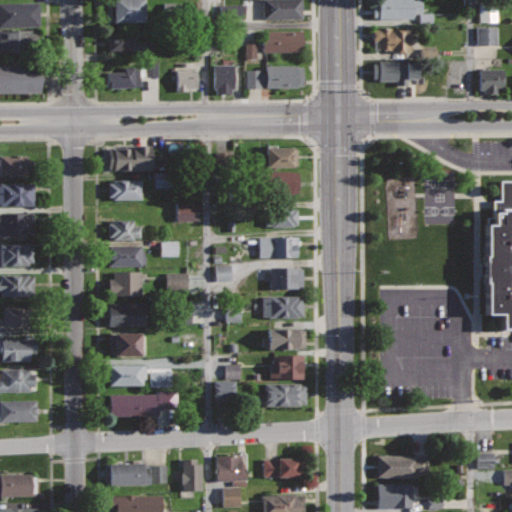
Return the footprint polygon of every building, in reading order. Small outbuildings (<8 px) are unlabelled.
[(143,0),(113,0),(113,21),(143,20),(143,0)] [(301,0),(263,0),(263,17),(301,17),(301,0)] [(375,0),(375,5),(372,6),(372,17),(412,17),(412,12),(421,12),(421,0),(375,0)] [(43,2),(0,2),(0,26),(43,26),(43,2)] [(243,4),(224,5),(224,18),(243,18),(243,4)] [(496,22),(496,4),(478,4),(478,22),(496,22)] [(476,45),(496,44),(496,26),(475,27),(476,45)] [(409,28),(373,29),(373,39),(378,39),(378,49),(389,49),(389,51),(410,51),(409,28)] [(302,29),(261,30),(262,51),(303,50),(302,29)] [(43,31),(0,31),(0,51),(44,51),(43,31)] [(135,32),(113,33),(114,53),(147,52),(147,40),(135,41),(135,32)] [(243,59),(255,59),(255,42),(244,42),(243,59)] [(419,60),(372,60),(371,79),(395,79),(395,85),(407,85),(407,78),(419,78),(419,60)] [(36,62),(0,62),(0,90),(37,90),(36,62)] [(156,77),(156,62),(145,62),(144,76),(156,77)] [(233,65),(213,64),(213,94),(233,94),(233,65)] [(303,65),(265,66),(265,72),(262,72),(262,68),(245,68),(245,87),(303,87),(303,65)] [(146,66),(125,66),(125,72),(107,72),(107,86),(141,86),(141,77),(146,77),(146,66)] [(504,67),(478,68),(479,89),(483,89),(484,93),(497,93),(497,89),(504,89),(504,67)] [(196,70),(174,71),(174,91),(188,90),(188,87),(197,87),(196,70)] [(151,144),(131,144),(131,146),(107,146),(107,169),(151,169),(151,144)] [(292,146),(265,146),(265,165),(292,164),(292,146)] [(29,155),(0,155),(0,175),(27,175),(27,171),(32,171),(32,159),(29,159),(29,155)] [(298,170),(259,171),(259,195),(298,194),(298,170)] [(154,188),(169,187),(169,173),(153,173),(154,188)] [(142,178),(112,179),(112,182),(107,182),(108,196),(112,196),(112,199),(142,198),(142,178)] [(511,180),(500,181),(500,200),(493,200),(493,224),(484,224),(485,313),(501,313),(501,328),(511,328),(511,180)] [(33,182),(0,182),(0,206),(34,206),(33,182)] [(174,203),(175,221),(197,221),(197,203),(174,203)] [(291,207),(262,207),(262,226),(296,225),(295,209),(292,209),(291,207)] [(34,212),(0,212),(0,234),(34,234),(34,212)] [(134,219),(108,219),(108,235),(111,235),(111,238),(134,238),(134,236),(140,236),(140,225),(134,225),(134,219)] [(298,235),(258,236),(258,256),(296,256),(295,244),(298,244),(298,235)] [(159,256),(176,256),(176,241),(159,241),(159,256)] [(28,243),(0,243),(0,265),(29,265),(29,262),(33,262),(33,245),(28,245),(28,243)] [(141,244),(107,245),(107,266),(146,265),(146,255),(144,255),(144,249),(141,249),(141,244)] [(230,264),(213,265),(214,281),(230,280),(230,264)] [(302,266),(268,266),(269,287),(303,287),(302,266)] [(141,270),(112,271),(112,279),(107,279),(107,295),(141,295),(141,270)] [(186,272),(164,273),(165,290),(186,289),(186,272)] [(29,274),(1,274),(1,281),(0,281),(0,289),(1,289),(1,296),(29,296),(29,293),(33,293),(33,275),(29,275),(29,274)] [(302,294),(261,295),(261,317),(303,317),(302,294)] [(144,302),(107,303),(108,325),(144,325),(144,302)] [(178,324),(191,323),(190,304),(177,305),(178,324)] [(33,306),(3,306),(3,318),(0,318),(0,327),(34,327),(33,306)] [(239,322),(239,307),(224,308),(224,322),(239,322)] [(304,328),(266,327),(266,337),(261,337),(261,347),(304,348),(304,328)] [(139,331),(108,332),(109,355),(140,354),(139,331)] [(35,337),(0,337),(0,360),(28,359),(28,352),(35,352),(35,337)] [(301,354),(272,354),(272,369),(268,369),(268,377),(301,377),(301,354)] [(146,363),(108,363),(108,384),(142,384),(142,378),(146,378),(146,363)] [(238,378),(238,363),(223,364),(223,378),(238,378)] [(30,367),(0,368),(0,390),(29,390),(29,385),(33,385),(33,373),(30,373),(30,367)] [(148,387),(170,387),(170,371),(149,371),(148,387)] [(305,382),(263,382),(263,405),(305,405),(305,382)] [(156,393),(107,393),(107,415),(156,415),(156,408),(177,409),(177,389),(156,389),(156,393)] [(36,399),(0,399),(0,420),(36,420),(36,399)] [(493,468),(492,452),(475,452),(475,468),(493,468)] [(240,453),(214,454),(215,480),(232,480),(232,486),(245,485),(244,466),(241,466),(240,453)] [(428,456),(376,455),(376,476),(416,477),(416,473),(427,474),(428,456)] [(299,457),(261,457),(261,476),(299,476),(299,457)] [(196,458),(181,458),(181,489),(201,489),(200,463),(196,463),(196,458)] [(144,462),(108,463),(109,484),(166,482),(165,463),(144,464),(144,462)] [(511,486),(511,469),(501,469),(502,486),(511,486)] [(31,473),(0,473),(0,494),(32,494),(31,473)] [(412,482),(376,483),(377,507),(412,506),(412,482)] [(295,493),(260,493),(260,511),(304,511),(304,495),(295,495),(295,493)] [(141,511),(141,494),(109,495),(109,509),(115,509),(115,511),(141,511)] [(441,508),(441,496),(427,497),(427,508),(441,508)]
